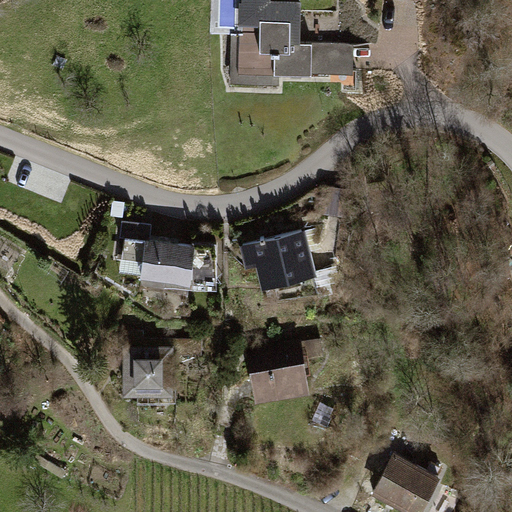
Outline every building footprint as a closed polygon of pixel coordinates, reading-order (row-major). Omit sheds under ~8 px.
[(225,19),(225,80),(356,80),(356,41),(300,41),(299,0),(240,0),(240,19),(225,19)] [(148,229),(119,228),(117,266),(138,266),(137,282),(186,284),(187,247),(147,245),(148,229)] [(303,229),(234,245),(240,270),(252,267),(256,284),(313,271),(303,229)] [(121,345),(119,396),(165,397),(166,347),(121,345)] [(242,357),(249,401),(300,393),(294,349),(242,357)] [(396,450),(369,491),(401,511),(422,511),(443,480),(396,450)]
